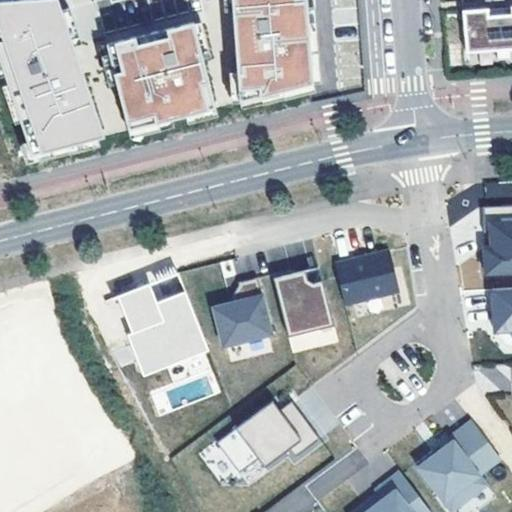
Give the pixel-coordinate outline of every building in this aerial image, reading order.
[(59,0),(0,0),(0,28),(32,18),(48,65),(78,55),(59,0)] [(307,0),(250,0),(232,1),(240,102),(313,83),(307,0)] [(511,5),(478,8),(463,9),(466,52),(498,49),(499,59),(511,58),(510,49),(511,48),(511,5)] [(32,18),(0,28),(0,61),(32,155),(105,136),(78,55),(48,65),(32,18)] [(194,22),(107,44),(129,130),(216,108),(194,22)] [(482,246),(483,272),(511,271),(511,204),(481,206),(482,232),(494,231),(494,246),(482,246)] [(333,263),(343,304),(398,290),(388,250),(333,263)] [(317,266),(304,270),(306,280),(311,283),(321,280),(317,266)] [(271,274),(287,336),(332,325),(321,280),(311,283),(306,280),(304,270),(290,273),(289,269),(271,274)] [(212,307),(222,346),(270,333),(256,277),(236,282),(237,285),(241,299),(229,302),(212,307)] [(207,350),(183,290),(155,301),(148,283),(116,295),(131,332),(126,333),(140,369),(163,359),(165,366),(207,350)] [(228,300),(229,302),(241,299),(237,285),(228,300)] [(511,286),(490,288),(492,321),(511,319),(511,286)] [(511,319),(492,321),(493,330),(511,329),(511,319)] [(163,359),(140,369),(142,375),(165,366),(163,359)] [(0,387),(0,490),(39,473),(0,387)] [(271,400),(267,403),(274,413),(278,410),(271,400)] [(267,403),(216,442),(238,472),(257,458),(263,467),(288,449),(294,457),(319,438),(290,401),(278,410),(274,413),(267,403)] [(414,462),(450,510),(485,484),(478,474),(499,458),(471,420),(448,437),(451,441),(441,448),(434,454),(431,450),(414,462)] [(431,450),(434,454),(441,448),(438,444),(431,450)] [(356,511),(430,511),(400,471),(374,490),(378,495),(381,499),(369,509),(366,505),(356,511)] [(378,495),(366,505),(369,509),(381,499),(378,495)]
